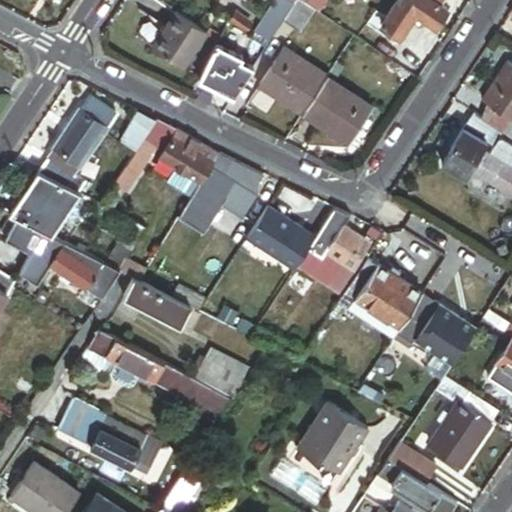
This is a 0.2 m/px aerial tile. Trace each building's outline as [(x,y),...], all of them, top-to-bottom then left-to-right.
[(280,24),(294,1),(292,0),(274,0),(256,29),(271,38),(280,24)] [(313,13),(322,18),(328,9),(313,0),(294,0),(294,1),(313,13)] [(445,11),(439,7),(428,0),(397,0),(379,27),(398,40),(410,22),(415,25),(418,20),(433,30),(445,11)] [(294,1),(280,24),(298,35),(313,13),(294,1)] [(328,9),(322,18),(330,24),(337,14),(328,9)] [(209,33),(178,12),(154,48),(185,69),(209,33)] [(263,50),(271,38),(256,29),(255,28),(249,39),(263,50)] [(218,44),(192,97),(223,114),(251,69),(238,61),(240,58),(218,44)] [(257,87),(302,114),(324,77),(325,77),(280,49),(257,87)] [(479,99),(490,106),(511,120),(511,66),(504,61),(479,99)] [(324,77),(302,114),(348,142),(364,115),(368,109),(370,106),(324,77)] [(51,157),(76,174),(114,118),(89,101),(51,157)] [(502,132),(511,138),(511,120),(490,106),(482,119),(500,131),(502,132)] [(159,121),(138,110),(121,138),(140,150),(159,121)] [(494,146),(502,132),(500,131),(482,119),(474,114),(465,127),(490,143),(494,146)] [(173,126),(160,119),(159,121),(140,150),(118,186),(130,192),(141,175),(143,176),(155,160),(173,126)] [(173,126),(155,160),(162,163),(180,130),(173,126)] [(490,143),(465,127),(442,163),(467,179),(473,169),(484,152),(490,143)] [(219,155),(180,130),(162,163),(201,184),(202,183),(219,155)] [(511,143),(502,137),(490,155),(511,169),(511,167),(511,143)] [(511,169),(490,155),(484,152),(473,169),(492,182),(503,189),(511,194),(511,169)] [(245,171),(219,155),(202,183),(204,184),(231,198),(240,181),(243,183),(250,171),(246,169),(245,171)] [(51,157),(40,172),(41,173),(73,190),(81,178),(76,174),(51,157)] [(262,177),(250,171),(243,183),(240,181),(231,198),(226,206),(247,218),(262,193),(255,189),(262,177)] [(73,190),(41,173),(11,214),(18,218),(52,235),(84,195),(73,190)] [(503,189),(492,182),(489,187),(500,194),(503,189)] [(231,198),(204,184),(198,196),(224,210),(226,206),(231,198)] [(269,206),(248,238),(297,269),(303,260),(309,251),(315,241),(318,237),(269,206)] [(352,216),(336,209),(318,237),(315,241),(319,244),(312,253),(322,260),(325,255),(335,262),(357,276),(369,258),(371,254),(368,252),(373,244),(346,226),(352,216)] [(108,263),(52,235),(18,218),(6,240),(31,253),(21,272),(38,284),(53,262),(65,271),(73,276),(103,297),(122,270),(108,263)] [(135,222),(125,237),(139,245),(149,229),(135,222)] [(132,254),(139,245),(125,237),(119,246),(132,254)] [(319,244),(315,241),(309,251),(312,253),(319,244)] [(108,263),(122,270),(130,258),(132,254),(119,246),(108,263)] [(312,253),(309,251),(303,260),(326,275),(335,262),(325,255),(322,260),(312,253)] [(149,270),(130,258),(122,270),(137,278),(142,281),(149,270)] [(357,276),(340,302),(422,355),(452,312),(369,258),(357,276)] [(16,280),(0,269),(0,290),(8,295),(16,280)] [(70,281),(73,276),(65,271),(62,276),(70,281)] [(172,297),(142,281),(137,278),(127,297),(182,326),(192,307),(172,297)] [(178,286),(172,297),(192,307),(199,311),(205,301),(178,286)] [(225,308),(219,318),(231,325),(237,314),(225,308)] [(422,355),(401,385),(423,400),(473,327),(452,312),(422,355)] [(281,326),(265,318),(258,329),(251,339),(269,346),(302,363),(309,351),(276,335),(281,326)] [(242,321),(236,331),(251,339),(258,329),(242,321)] [(195,377),(101,328),(92,347),(117,360),(141,372),(185,396),(195,377)] [(309,351),(302,363),(307,365),(312,358),(310,357),(323,337),(320,334),(309,351)] [(511,341),(498,362),(511,371),(511,341)] [(27,345),(14,364),(22,370),(35,351),(27,345)] [(207,358),(244,377),(250,366),(213,347),(207,358)] [(195,377),(235,397),(244,377),(207,358),(206,357),(195,377)] [(141,372),(117,360),(110,373),(112,378),(129,387),(134,385),(141,372)] [(511,371),(498,362),(489,375),(511,390),(511,371)] [(470,391),(445,374),(437,386),(458,401),(459,400),(462,403),(470,391)] [(219,421),(235,397),(195,377),(185,396),(182,402),(219,421)] [(498,410),(470,391),(462,403),(459,400),(458,401),(430,443),(463,465),(491,423),(490,423),(498,410)] [(108,414),(74,397),(58,427),(146,474),(162,442),(147,434),(145,437),(107,416),(108,414)] [(369,427),(327,400),(298,446),(340,472),(369,427)] [(38,427),(30,439),(37,444),(45,432),(38,427)] [(438,466),(400,442),(389,458),(427,483),(438,466)] [(327,487),(283,457),(271,475),(315,505),(327,487)] [(427,483),(389,458),(378,475),(393,484),(393,485),(434,511),(450,511),(457,502),(427,483)] [(29,459),(6,492),(34,511),(66,511),(79,493),(29,459)] [(206,467),(194,459),(159,510),(157,511),(178,511),(193,490),(191,489),(206,467)] [(34,511),(6,492),(3,498),(23,511),(34,511)] [(85,511),(122,511),(97,495),(85,511)] [(392,511),(416,511),(400,500),(392,511)]
